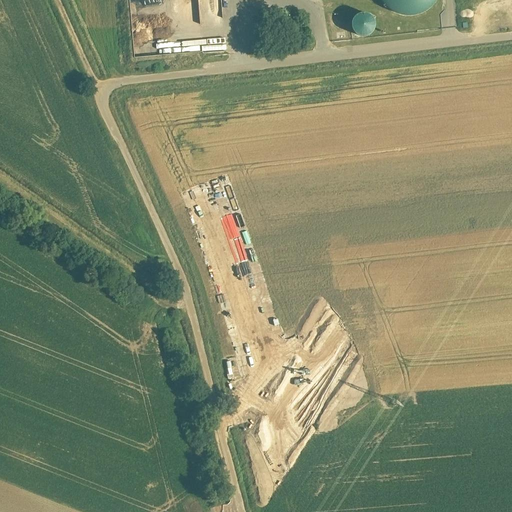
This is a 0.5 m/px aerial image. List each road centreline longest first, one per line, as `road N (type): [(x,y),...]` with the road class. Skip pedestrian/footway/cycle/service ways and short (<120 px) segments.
road 1 (unclassified): [(242,511),(177,261),(105,111),(104,92),(116,82),(511,37)]
road 2 (track): [(186,289),(154,286),(0,173)]
